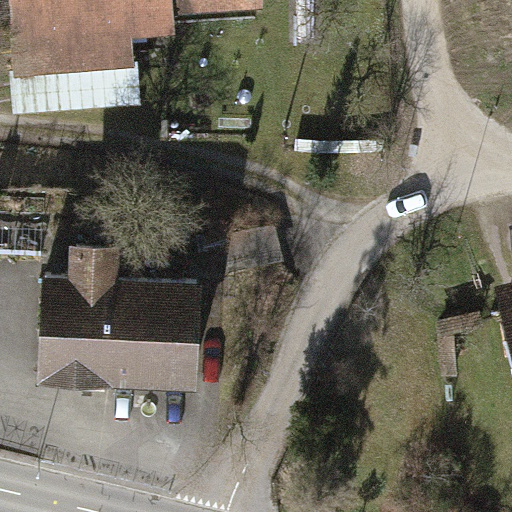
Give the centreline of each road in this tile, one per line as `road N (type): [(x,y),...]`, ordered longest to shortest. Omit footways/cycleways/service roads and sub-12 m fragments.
road 1 (residential): [(511,183),(465,184),(409,207),(371,240),(317,319),(239,511)]
road 2 (track): [(371,240),(220,176),(0,130)]
road 3 (track): [(465,184),(431,0)]
